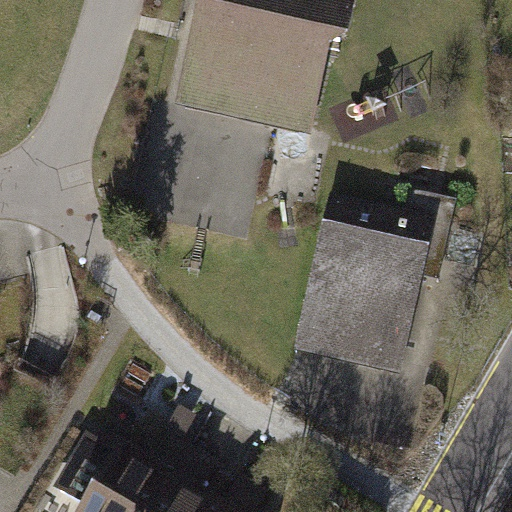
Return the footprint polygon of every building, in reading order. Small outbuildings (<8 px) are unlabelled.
[(200,0),(178,104),(308,132),(326,50),(343,37),(351,0),(200,0)] [(402,213),(333,197),(300,338),(404,361),(442,198),(407,191),(402,213)] [(154,462),(176,475),(194,447),(172,433),(154,462)] [(154,462),(122,444),(82,511),(154,511),(176,475),(154,462)] [(194,447),(176,475),(200,490),(217,462),(194,447)] [(200,490),(176,475),(154,511),(225,511),(228,507),(210,497),(200,490)] [(245,478),(228,507),(236,511),(257,511),(269,492),(245,478)]
